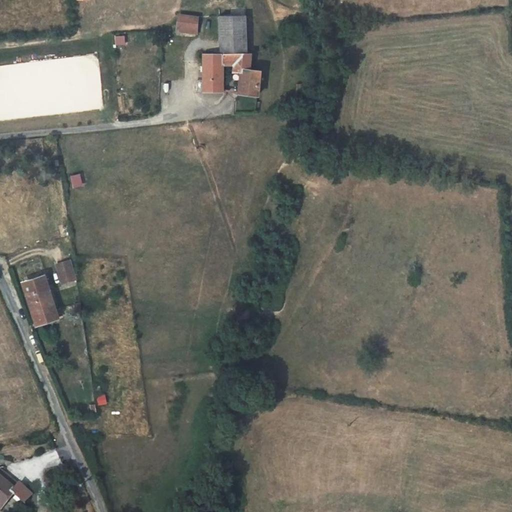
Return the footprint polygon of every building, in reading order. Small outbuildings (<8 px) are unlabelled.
[(222,56),(223,56),(248,55),(247,16),(222,17),(222,56)] [(199,20),(181,20),(181,35),(199,35),(199,20)] [(240,95),(259,94),(259,72),(251,72),(250,58),(249,55),(248,55),(223,56),(222,56),(207,56),(205,91),(221,91),(222,66),(233,65),(234,73),(241,74),(240,95)] [(68,260),(55,264),(61,282),(73,278),(68,260)] [(39,277),(21,282),(33,323),(45,319),(46,322),(56,319),(53,309),(51,309),(45,287),(48,286),(45,275),(46,275),(44,272),(38,273),(39,277)] [(15,476),(7,477),(0,484),(0,487),(3,490),(0,493),(0,506),(4,510),(2,511),(15,511),(14,511),(24,500),(36,510),(42,503),(38,500),(38,494),(34,491),(34,492),(26,485),(24,487),(18,482),(20,480),(15,476)]
